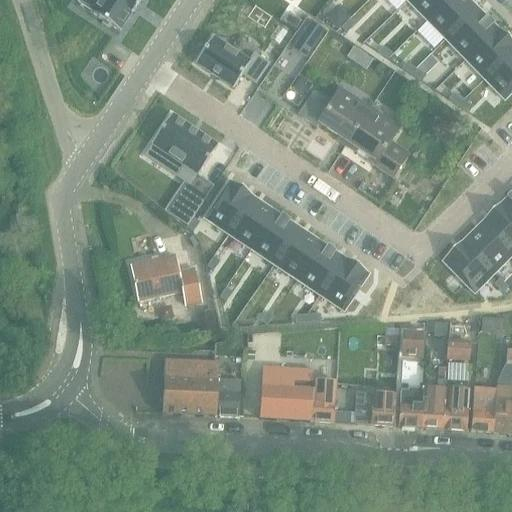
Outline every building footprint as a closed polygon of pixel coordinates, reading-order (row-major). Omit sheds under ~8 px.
[(81,0),(78,5),(120,33),(120,32),(131,15),(141,1),(140,1),(140,0),(81,0)] [(409,0),(406,3),(426,23),(448,0),(409,0)] [(466,0),(448,0),(426,23),(445,42),(477,11),(466,0)] [(477,11),(445,42),(465,62),(497,31),(477,11)] [(288,14),(282,23),(295,33),(302,23),(288,14)] [(349,21),(340,29),(346,35),(355,26),(349,21)] [(310,22),(291,49),(304,58),(323,31),(310,22)] [(497,31),(465,62),(484,82),(511,54),(511,44),(499,31),(498,32),(497,31)] [(212,38),(195,64),(233,89),(242,76),(255,85),(268,65),(254,55),(249,63),(212,38)] [(381,48),(377,54),(387,61),(391,54),(381,48)] [(511,54),(484,82),(504,102),(511,94),(511,54)] [(405,64),(401,70),(411,77),(415,70),(405,64)] [(415,70),(411,77),(421,84),(425,77),(415,70)] [(319,125),(347,144),(370,109),(341,90),(332,104),(313,92),(297,116),(316,129),(319,125)] [(452,95),(448,102),(458,108),(462,102),(452,95)] [(462,102),(458,108),(468,115),(472,108),(462,102)] [(399,129),(370,109),(347,144),(375,163),(373,167),(392,180),(408,155),(390,143),(399,129)] [(171,116),(151,146),(152,146),(182,167),(175,177),(189,186),(216,146),(171,116)] [(229,183),(204,221),(227,236),(252,199),(251,198),(252,197),(232,184),(231,185),(229,183)] [(511,193),(502,204),(511,213),(511,193)] [(185,199),(172,218),(187,228),(192,219),(200,209),(185,199)] [(252,199),(227,236),(250,252),(275,214),(252,199)] [(484,222),(482,223),(511,253),(511,213),(502,204),(500,205),(500,204),(483,221),(484,222)] [(275,214),(250,252),(274,267),(299,230),(275,214)] [(187,228),(186,229),(193,234),(199,224),(192,219),(187,228)] [(511,253),(482,223),(463,243),(494,275),(511,257),(511,253)] [(299,230),(274,267),(297,283),(322,245),(299,230)] [(445,260),(442,263),(474,295),(494,275),(463,243),(461,244),(460,243),(444,259),(445,260)] [(322,245),(297,283),(320,298),(345,260),(322,245)] [(179,273),(175,257),(131,266),(139,302),(182,292),(185,306),(201,303),(194,269),(179,273)] [(213,258),(206,268),(213,272),(220,263),(213,258)] [(345,260),(320,298),(343,314),(368,276),(365,274),(366,273),(347,260),(346,261),(345,260)] [(499,280),(494,285),(502,294),(508,288),(499,280)] [(225,289),(219,299),(225,303),(232,293),(225,289)] [(213,311),(197,314),(201,333),(217,330),(213,311)] [(266,313),(260,323),(266,327),(273,317),(266,313)] [(307,316),(295,317),(295,325),(307,324),(307,316)] [(319,316),(307,316),(307,324),(319,324),(319,316)] [(402,359),(421,360),(423,334),(404,333),(402,359)] [(385,338),(384,347),(398,347),(398,338),(385,338)] [(445,362),(469,363),(469,345),(446,344),(445,362)] [(0,359),(10,357),(8,347),(0,348),(0,359)] [(501,384),(499,435),(511,435),(511,350),(505,350),(503,384),(501,384)] [(247,352),(246,361),(254,362),(255,352),(247,352)] [(163,415),(238,419),(240,382),(222,381),(223,370),(184,367),(185,361),(157,359),(156,380),(165,381),(163,415)] [(422,389),(420,430),(443,431),(445,390),(446,382),(446,369),(437,368),(436,381),(436,389),(422,389)] [(262,369),(259,421),(334,425),(334,414),(336,385),(312,384),(312,392),(293,391),(294,371),(262,369)] [(473,388),(472,400),(470,433),(499,435),(501,384),(496,384),(495,390),(473,388)] [(420,430),(422,389),(407,388),(407,391),(399,391),(399,407),(398,429),(420,430)] [(468,391),(445,390),(443,431),(466,432),(468,398),(468,391)] [(334,414),(334,425),(394,428),(396,396),(372,395),(372,396),(355,395),(354,415),(335,414),(334,414)]
